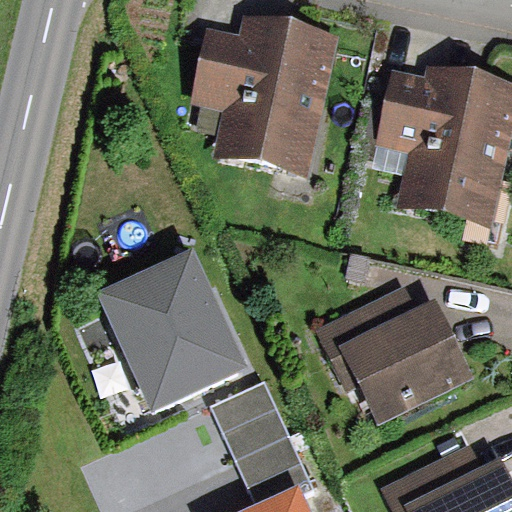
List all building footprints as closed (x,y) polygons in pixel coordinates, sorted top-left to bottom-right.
[(225,101),(211,158),(299,179),(332,43),(243,22),(240,33),(209,25),(193,93),(225,101)] [(405,155),(391,211),(479,232),(511,97),(423,75),(420,86),(389,79),(372,147),(405,155)] [(186,270),(99,312),(153,423),(240,381),(186,270)] [(398,291),(317,332),(362,422),(372,417),(460,373),(426,306),(410,314),(398,291)] [(459,451),(378,492),(387,511),(510,511),(487,465),(470,473),(459,451)] [(297,511),(292,500),(263,511),(297,511)]
